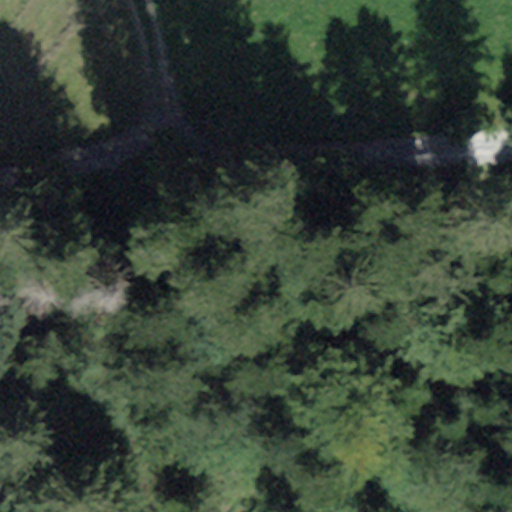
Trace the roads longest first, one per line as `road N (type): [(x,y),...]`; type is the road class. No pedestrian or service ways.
road 1 (track): [(0,182),(127,160),(511,134)]
road 2 (track): [(127,0),(174,157)]
